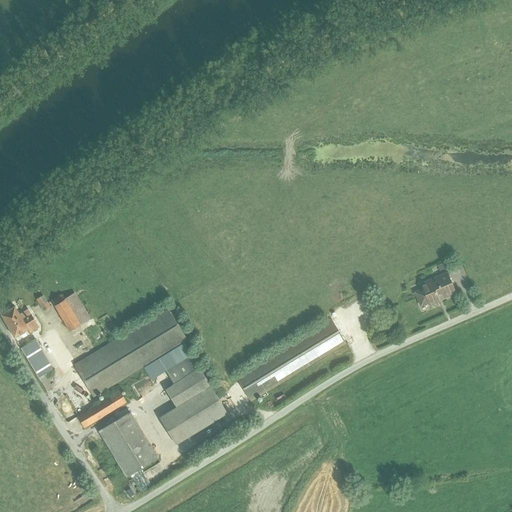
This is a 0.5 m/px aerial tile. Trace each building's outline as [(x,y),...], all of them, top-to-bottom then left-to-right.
[(447,260),(437,264),(439,270),(444,268),(445,270),(450,268),(447,260)] [(455,292),(447,271),(419,283),(422,288),(415,291),(421,305),(428,302),(429,305),(440,301),(438,298),(442,296),(443,297),(455,292)] [(328,296),(332,303),(341,297),(337,291),(328,296)] [(62,294),(51,300),(70,331),(90,319),(75,292),(65,299),(62,294)] [(51,307),(44,295),(36,299),(43,311),(51,307)] [(15,306),(1,314),(15,337),(28,329),(30,333),(39,327),(28,308),(20,314),(15,306)] [(167,307),(73,365),(94,397),(184,342),(187,340),(167,307)] [(331,318),(235,377),(250,400),(260,393),(265,390),(345,341),(331,318)] [(84,330),(79,333),(89,351),(94,348),(84,330)] [(78,331),(71,334),(79,352),(86,349),(78,331)] [(21,348),(48,392),(54,388),(45,374),(53,369),(35,339),(21,348)] [(199,368),(184,342),(144,367),(151,380),(166,371),(173,384),(199,368)] [(173,384),(165,389),(176,407),(159,417),(176,445),(227,414),(199,368),(173,384)] [(126,402),(119,390),(77,416),(84,428),(126,402)] [(265,390),(260,393),(263,399),(268,396),(265,390)] [(98,431),(105,441),(136,421),(130,411),(98,431)] [(136,421),(105,441),(126,475),(157,456),(136,421)]
